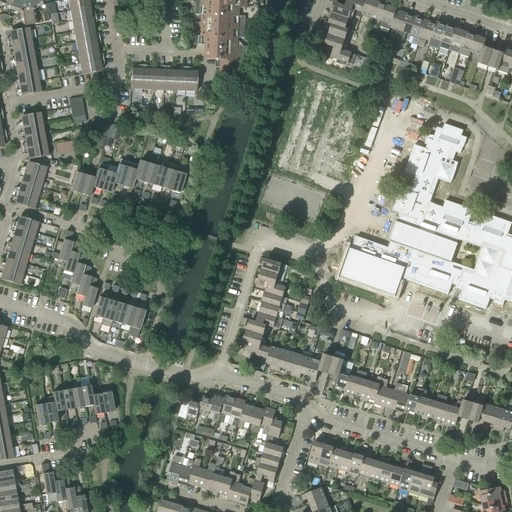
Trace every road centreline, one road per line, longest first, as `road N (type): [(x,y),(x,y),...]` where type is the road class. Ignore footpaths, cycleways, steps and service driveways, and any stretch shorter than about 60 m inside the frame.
road 1 (residential): [(219,373),(265,244),(318,263),(341,319),(372,329)]
road 2 (residential): [(15,165),(8,102),(115,83),(117,49)]
road 3 (residential): [(183,377),(93,349),(69,324),(0,303)]
road 4 (residential): [(452,458),(324,419),(311,408)]
road 5 (residential): [(140,259),(111,250),(97,234),(3,206)]
